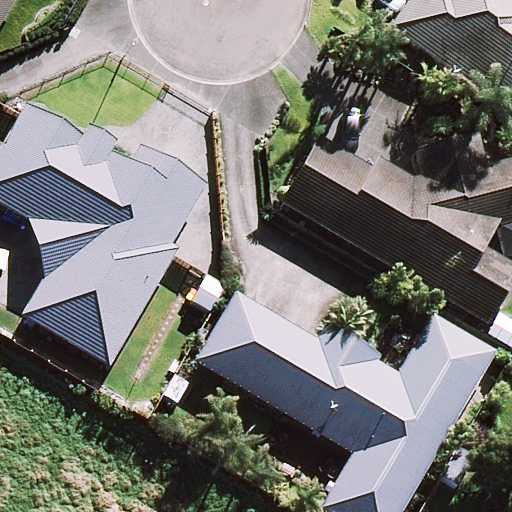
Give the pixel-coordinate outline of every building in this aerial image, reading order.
[(0,0),(0,39),(23,0),(0,0)] [(511,0),(422,0),(391,44),(511,130),(511,0)] [(22,332),(110,383),(177,268),(180,262),(175,258),(209,200),(141,161),(129,181),(110,170),(115,160),(87,143),(81,153),(26,122),(24,126),(0,166),(0,219),(30,237),(44,293),(22,332)] [(493,240),(511,236),(511,174),(487,179),(482,152),(417,166),(422,193),(416,194),(378,173),(372,183),(322,153),(283,219),(488,339),(511,297),(511,278),(483,262),(495,241),(493,240)] [(435,330),(399,390),(375,376),(378,372),(325,340),(317,355),(236,307),(195,377),(352,469),(327,511),(410,511),(497,366),(435,330)] [(483,469),(454,453),(433,490),(462,506),(483,469)]
